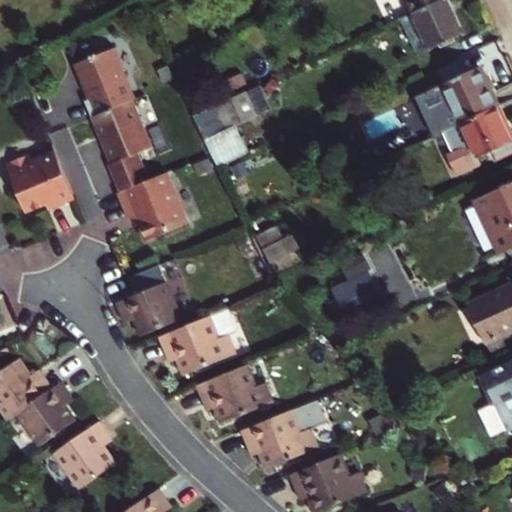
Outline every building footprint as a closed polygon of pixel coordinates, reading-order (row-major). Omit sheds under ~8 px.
[(418,55),(430,50),(464,34),(448,0),(440,0),(413,13),(401,18),(418,55)] [(406,0),(413,13),(440,0),(406,0)] [(114,49),(78,64),(91,97),(85,99),(92,115),(132,98),(134,98),(114,49)] [(487,60),(501,86),(511,79),(511,59),(507,49),(487,60)] [(461,123),(498,106),(480,67),(443,83),(461,123)] [(258,116),(247,90),(194,115),(211,151),(217,166),(248,152),(236,125),(258,116)] [(132,98),(92,115),(112,162),(110,163),(120,189),(148,178),(137,152),(152,147),(132,98)] [(511,149),(511,135),(498,106),(461,123),(444,130),(454,151),(471,144),(477,158),(478,157),(494,150),(498,156),(511,149)] [(477,158),(471,144),(454,151),(448,154),(458,174),(481,163),(478,157),(477,158)] [(74,196),(54,148),(30,158),(28,152),(5,161),(25,212),(45,204),(56,199),(58,203),(74,196)] [(120,189),(118,190),(128,216),(134,214),(145,240),(186,223),(165,170),(148,178),(120,189)] [(511,181),(475,199),(478,205),(466,211),(485,251),(497,246),(501,254),(511,248),(511,181)] [(56,199),(45,204),(46,208),(58,203),(56,199)] [(369,272),(334,289),(347,319),(383,303),(369,272)] [(164,281),(115,302),(121,315),(130,312),(134,319),(140,335),(180,318),(164,281)] [(511,284),(468,304),(486,343),(511,331),(511,284)] [(208,316),(157,336),(168,361),(174,359),(179,357),(186,374),(236,354),(229,338),(234,336),(224,309),(208,316)] [(130,312),(121,315),(124,323),(134,319),(130,312)] [(181,376),(186,374),(179,357),(174,359),(181,376)] [(0,371),(0,413),(6,422),(16,415),(52,389),(43,376),(33,383),(28,376),(16,360),(0,371)] [(217,404),(223,421),(274,402),(267,384),(257,387),(247,363),(196,384),(206,409),(211,407),(217,404)] [(511,364),(484,378),(495,402),(511,393),(511,364)] [(28,376),(33,383),(43,376),(38,369),(28,376)] [(75,422),(65,407),(61,400),(69,394),(61,382),(52,389),(16,415),(39,447),(75,422)] [(74,401),(69,394),(61,400),(65,407),(74,401)] [(217,424),(223,421),(217,404),(211,407),(217,424)] [(266,448),(273,464),(321,445),(314,428),(303,432),(293,408),(244,428),(253,453),(261,450),(266,448)] [(79,490),(115,464),(103,448),(98,441),(107,434),(99,422),(54,454),(79,490)] [(112,442),(107,434),(98,441),(103,448),(112,442)] [(268,466),(273,464),(266,448),(261,450),(268,466)] [(341,452),(291,473),(300,497),(307,495),(311,493),(318,510),(370,490),(363,472),(352,477),(341,452)] [(161,486),(124,511),(165,511),(161,505),(170,498),(161,486)] [(314,511),(318,510),(311,493),(307,495),(314,511)] [(170,498),(161,505),(165,511),(167,511),(175,506),(170,498)]
